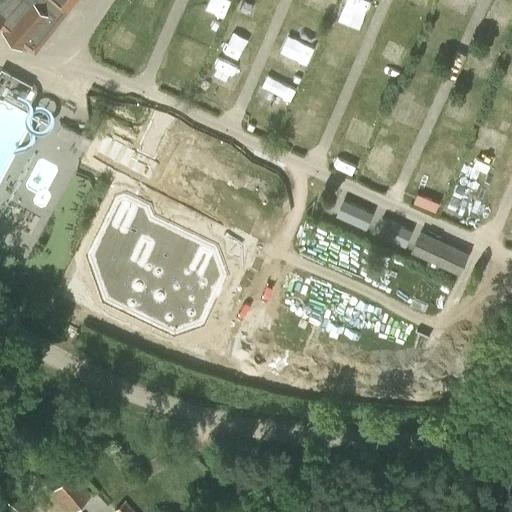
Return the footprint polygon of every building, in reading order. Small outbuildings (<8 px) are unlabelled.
[(0,0),(0,18),(10,27),(6,33),(23,46),(25,44),(35,52),(69,7),(75,0),(0,0)] [(274,14),(278,0),(247,0),(246,5),(274,14)] [(315,0),(338,10),(342,0),(315,0)] [(406,0),(405,9),(428,11),(429,0),(406,0)] [(469,27),(474,14),(442,0),(436,13),(469,27)] [(204,2),(195,20),(215,29),(223,11),(204,2)] [(389,37),(375,70),(395,79),(410,46),(389,37)] [(0,68),(0,69),(0,92),(21,104),(32,85),(0,68)] [(405,97),(423,102),(427,90),(408,85),(405,97)] [(397,118),(424,130),(433,110),(407,98),(397,118)] [(511,129),(511,104),(509,103),(499,122),(511,129)] [(350,136),(372,142),(378,121),(356,115),(350,136)] [(511,150),(506,149),(509,138),(495,135),(499,122),(486,118),(480,139),(486,140),(482,155),(509,162),(511,151),(511,150)] [(66,124),(61,134),(91,146),(95,136),(66,124)] [(380,146),(405,158),(415,138),(390,126),(380,146)] [(229,165),(238,144),(217,136),(208,157),(229,165)] [(373,154),(365,179),(394,189),(403,165),(373,154)] [(474,188),(500,192),(503,173),(478,168),(474,188)] [(410,251),(459,273),(468,252),(420,230),(410,251)] [(340,236),(331,259),(352,267),(361,245),(340,236)] [(299,270),(294,282),(335,298),(339,285),(299,270)] [(495,332),(504,307),(477,298),(468,323),(495,332)] [(340,357),(356,362),(370,315),(339,306),(330,336),(345,340),(340,357)] [(300,372),(305,357),(272,346),(267,361),(300,372)] [(74,472),(51,493),(66,511),(73,511),(93,495),(74,472)] [(29,511),(0,493),(0,511),(29,511)] [(134,511),(125,501),(114,511),(134,511)]
